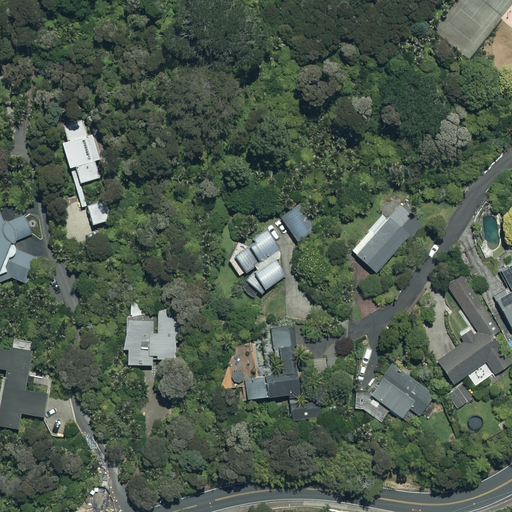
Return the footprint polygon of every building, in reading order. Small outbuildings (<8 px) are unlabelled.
[(89,138),(84,122),(64,128),(69,145),(64,146),(72,173),(77,171),(82,187),(103,181),(98,165),(102,164),(93,137),(89,138)] [(352,249),(377,272),(419,224),(401,209),(408,202),(395,191),(381,207),(389,214),(373,232),(370,229),(352,249)] [(280,216),(298,241),(318,226),(300,201),(280,216)] [(107,203),(88,210),(95,228),(114,222),(107,203)] [(0,285),(12,279),(28,285),(32,280),(35,273),(37,265),(38,258),(18,250),(20,242),(34,235),(26,216),(10,224),(6,223),(1,212),(0,212),(0,285)] [(256,268),(245,279),(262,292),(286,275),(276,259),(279,257),(280,252),(279,249),(281,247),(267,228),(252,238),(253,241),(234,254),(246,271),(255,266),(256,268)] [(511,330),(511,262),(499,270),(511,292),(495,301),(511,331),(511,330)] [(61,282),(53,282),(52,297),(60,297),(61,282)] [(126,364),(154,365),(154,355),(157,355),(157,358),(177,358),(177,341),(179,341),(179,307),(158,306),(158,313),(152,313),(152,311),(126,316),(126,322),(121,350),(126,350),(126,364)] [(437,359),(454,384),(487,361),(496,374),(511,362),(511,360),(478,311),(470,315),(480,330),(474,334),(471,329),(463,335),(466,340),(437,359)] [(300,396),(295,345),(297,345),(294,324),(270,327),(273,348),(280,347),(283,373),(245,377),(247,399),(288,394),(288,397),(300,396)] [(0,394),(0,425),(17,429),(20,412),(43,416),(48,393),(25,388),(31,350),(9,345),(8,348),(0,346),(0,367),(5,368),(0,394)] [(313,358),(315,378),(328,376),(325,357),(313,358)] [(370,396),(402,419),(409,408),(420,416),(436,394),(392,362),(378,382),(379,383),(370,396)] [(451,399),(458,408),(468,401),(461,391),(451,399)] [(335,400),(327,402),(329,411),(338,410),(335,400)] [(290,404),(292,419),(321,416),(320,402),(290,404)]
